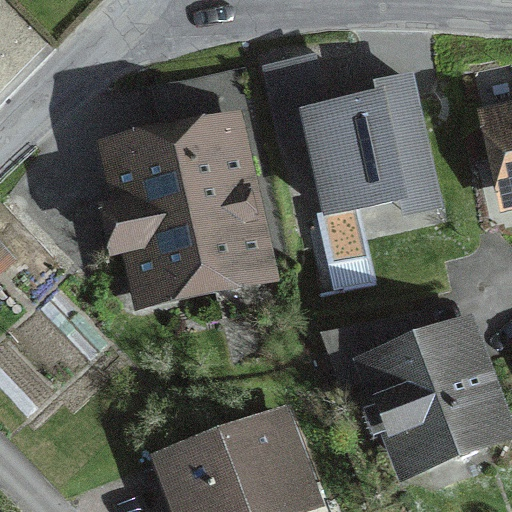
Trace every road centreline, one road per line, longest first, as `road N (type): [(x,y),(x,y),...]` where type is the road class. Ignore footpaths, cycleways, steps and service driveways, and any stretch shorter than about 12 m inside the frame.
road 1 (unclassified): [(141,0),(511,26)]
road 2 (tertiary): [(141,0),(0,141)]
